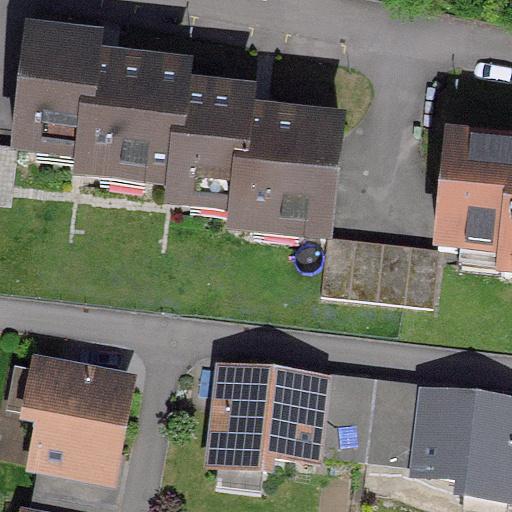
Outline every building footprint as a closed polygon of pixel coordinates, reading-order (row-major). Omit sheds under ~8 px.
[(75,178),(167,188),(178,100),(180,82),(115,75),(116,67),(91,64),(92,54),(23,46),(11,152),(77,160),(75,178)] [(243,118),(245,108),(178,100),(167,188),(165,206),(230,213),(228,231),(322,242),(334,136),(268,128),(269,121),(243,118)] [(511,153),(444,146),(433,254),(498,261),(496,279),(511,280),(511,153)] [(396,309),(427,312),(433,254),(322,242),(315,300),(396,309)] [(134,389),(42,374),(33,434),(42,435),(35,481),(118,493),(134,389)] [(330,391),(223,379),(212,475),(272,482),(274,464),(322,469),(330,391)] [(511,410),(428,401),(419,486),(511,496),(511,410)]
